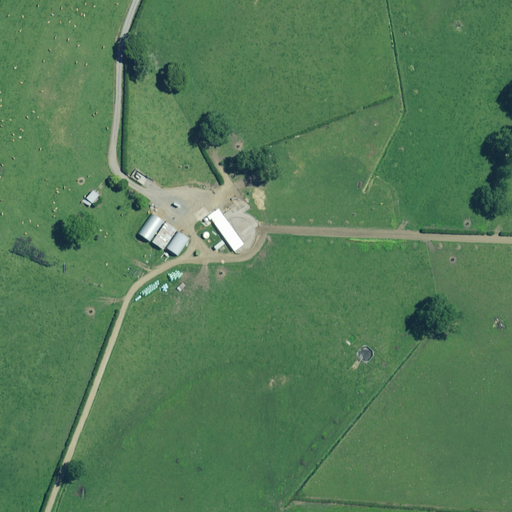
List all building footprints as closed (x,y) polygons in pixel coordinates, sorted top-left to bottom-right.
[(97,195),(91,190),(85,198),(95,206),(100,200),(96,197),(97,195)] [(242,244),(217,209),(207,215),(233,251),(242,244)] [(162,222),(152,215),(138,234),(148,241),(162,222)] [(175,230),(164,222),(151,242),(162,250),(175,230)] [(56,236),(29,223),(21,239),(48,252),(56,236)] [(209,234),(205,231),(201,237),(205,240),(209,234)] [(187,239),(177,232),(166,248),(176,255),(187,239)]
